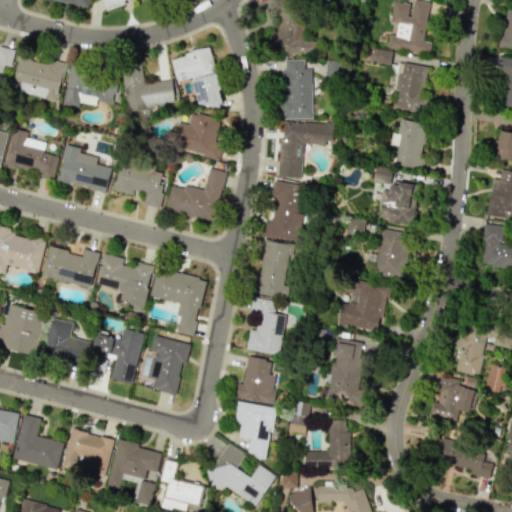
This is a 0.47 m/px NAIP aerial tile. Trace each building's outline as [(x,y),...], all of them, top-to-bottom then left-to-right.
[(102,0),(106,12),(127,5),(125,0),(102,0)] [(309,55),(311,41),(296,39),(302,3),(285,0),(270,0),(267,17),(278,19),(276,32),(271,31),(269,45),(278,47),(277,50),(309,55)] [(387,47),(428,53),(430,39),(423,37),(428,2),(416,0),(410,0),(410,3),(392,1),(389,21),(396,22),(394,35),(388,35),(387,47)] [(511,48),(511,6),(504,6),(498,46),(511,48)] [(14,50),(0,46),(0,80),(3,65),(10,66),(14,50)] [(169,58),(176,81),(190,77),(199,108),(223,101),(208,47),(169,58)] [(19,56),(10,89),(56,101),(66,63),(48,59),(47,64),(19,56)] [(501,105),(511,106),(511,58),(498,56),(494,75),(506,77),(501,105)] [(311,119),(311,70),(303,70),(303,59),(281,59),(280,118),(311,119)] [(349,62),(325,62),(324,76),(348,77),(349,62)] [(394,107),(419,111),(426,66),(397,62),(393,89),(397,90),(394,107)] [(171,79),(143,83),(141,65),(119,67),(125,109),(174,102),(171,79)] [(63,104),(78,107),(79,103),(95,105),(96,100),(113,102),(116,79),(68,71),(63,104)] [(218,159),(223,140),(215,138),(219,119),(190,112),(187,124),(178,122),(172,148),(218,159)] [(420,167),(425,122),(398,119),(396,134),(391,133),(390,144),(396,145),(394,164),(420,167)] [(278,176),(300,177),(302,143),(332,145),(333,123),(281,121),(278,176)] [(3,166),(52,178),(58,156),(43,152),(45,142),(26,137),(27,131),(13,128),(3,166)] [(511,131),(499,130),(494,158),(511,160),(511,131)] [(105,191),(111,162),(79,155),(80,148),(64,144),(57,181),(105,191)] [(157,208),(164,171),(119,162),(113,190),(133,194),(133,189),(145,191),(142,205),(157,208)] [(225,171),(208,167),(203,189),(183,184),(182,188),(169,185),(163,210),(213,222),(225,171)] [(391,170),(374,167),(372,181),(389,183),(391,170)] [(511,170),(499,169),(498,179),(491,178),(485,215),(511,219),(511,170)] [(296,241),(305,185),(274,181),(268,220),(265,220),(262,236),(296,241)] [(380,202),(378,219),(410,224),(416,185),(391,182),(388,203),(380,202)] [(480,266),(511,268),(511,241),(502,241),(503,224),(484,222),(480,266)] [(0,224),(0,272),(3,273),(6,263),(37,271),(46,240),(29,235),(29,238),(14,234),(14,232),(9,231),(10,227),(0,224)] [(373,272),(400,276),(408,233),(380,228),(373,272)] [(254,292),(282,297),(289,255),(292,256),(294,244),(263,239),(254,292)] [(41,275),(90,287),(99,253),(83,249),(82,256),(68,253),(69,250),(48,245),(41,275)] [(97,285),(121,289),(119,300),(133,303),(132,309),(143,311),(152,264),(133,261),(132,268),(120,266),(122,257),(103,253),(97,285)] [(149,296),(178,303),(176,315),(180,316),(176,332),(192,335),(205,279),(156,268),(149,296)] [(337,325),(379,331),(386,286),(354,281),(350,304),(340,302),(337,325)] [(276,300),(251,297),(249,314),(257,315),(254,330),(248,329),(245,349),(278,354),(281,335),(272,333),(276,300)] [(0,346),(36,356),(47,314),(10,304),(5,324),(0,322),(0,346)] [(72,322),(49,318),(42,356),(82,364),(86,340),(69,337),(72,322)] [(455,371),(478,375),(485,337),(487,338),(489,330),(459,325),(455,348),(459,348),(455,371)] [(116,354),(93,349),(97,333),(121,339),(124,328),(144,333),(132,382),(110,377),(116,354)] [(511,347),(511,334),(493,333),(492,346),(511,347)] [(176,395),(187,343),(153,335),(150,351),(152,352),(147,377),(153,378),(151,389),(176,395)] [(360,404),(361,390),(357,390),(362,343),(335,341),(332,374),(325,373),(322,400),(360,404)] [(272,359),(246,356),(243,384),(236,383),(234,397),(272,402),(276,374),(270,373),(272,359)] [(506,368),(490,364),(482,387),(499,392),(506,368)] [(429,414),(455,420),(458,410),(466,412),(472,387),(458,384),(459,379),(441,375),(435,402),(432,401),(429,414)] [(275,407),(236,401),(233,423),(240,423),(237,437),(249,438),(246,454),(266,457),(275,407)] [(306,432),(306,406),(300,406),(300,412),(289,412),(288,432),(306,432)] [(0,440),(13,442),(18,411),(0,408),(0,440)] [(12,459),(56,469),(62,441),(36,436),(40,418),(22,414),(12,459)] [(303,470),(348,470),(348,418),(327,418),(327,450),(303,450),(303,470)] [(104,477),(113,438),(70,429),(62,466),(74,468),(77,456),(94,459),(91,474),(104,477)] [(107,485),(120,488),(122,479),(136,482),(132,500),(150,504),(154,483),(144,481),(146,470),(156,472),(160,452),(137,447),(138,443),(116,438),(107,485)] [(432,461),(489,476),(492,463),(483,460),(485,451),(438,439),(432,461)] [(254,508),(275,475),(258,464),(250,477),(236,468),(245,454),(227,443),(205,477),(254,508)] [(172,479),(176,463),(165,460),(160,480),(167,482),(161,506),(184,511),(187,501),(198,504),(202,487),(172,479)] [(295,487),(295,473),(282,474),(282,488),(295,487)] [(315,501),(345,501),(344,511),(367,511),(368,487),(315,487),(315,501)] [(311,511),(310,490),(293,490),(294,511),(311,511)] [(58,511),(59,507),(20,499),(17,511),(58,511)]
